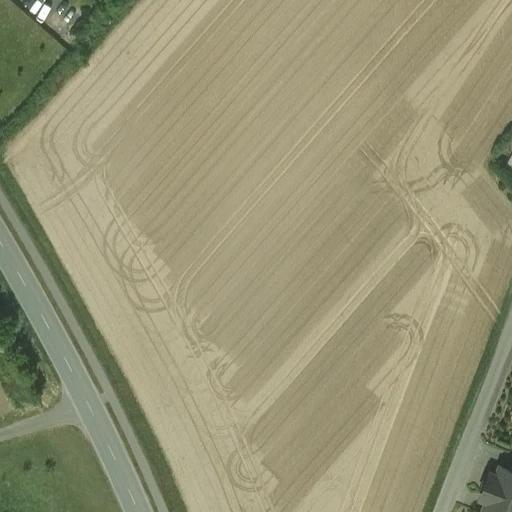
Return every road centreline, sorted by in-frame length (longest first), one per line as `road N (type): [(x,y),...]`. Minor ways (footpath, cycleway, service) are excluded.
road 1 (secondary): [(137,511),(0,242)]
road 2 (unclassified): [(442,511),(511,328)]
